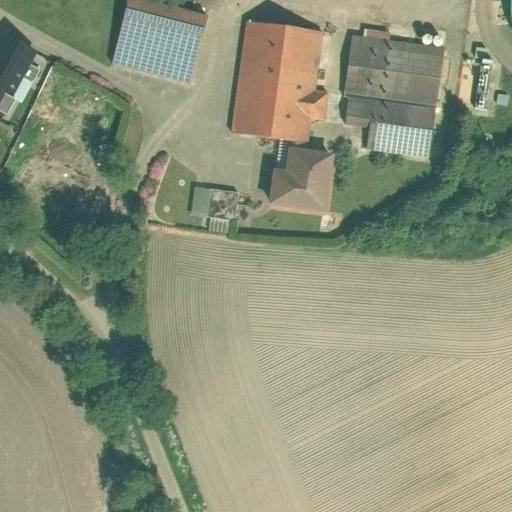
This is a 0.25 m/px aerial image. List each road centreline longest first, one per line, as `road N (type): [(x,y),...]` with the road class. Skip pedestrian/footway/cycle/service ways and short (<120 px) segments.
road 1 (unclassified): [(0,238),(57,291),(95,343),(170,511)]
road 2 (unknown): [(206,115),(152,201),(124,402)]
